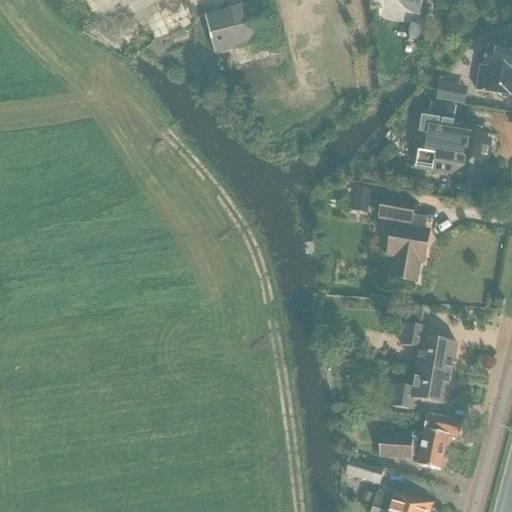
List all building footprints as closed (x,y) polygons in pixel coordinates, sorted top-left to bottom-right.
[(419,17),(421,0),(397,0),(399,4),(402,7),(404,9),(406,12),(409,14),(414,16),(419,17)] [(204,17),(219,72),(280,56),(265,1),(204,17)] [(421,26),(410,24),(407,39),(418,41),(421,26)] [(511,29),(510,40),(505,39),(504,44),(485,40),(476,92),(511,98),(511,29)] [(435,102),(464,107),(467,89),(438,85),(435,102)] [(454,122),(456,108),(431,105),(429,118),(454,122)] [(418,119),(410,167),(454,174),(453,185),(482,190),(483,187),(493,189),(496,164),(487,163),(490,142),(480,141),(482,129),(442,123),(418,119)] [(371,192),(355,189),(351,211),(366,214),(371,192)] [(424,231),(426,219),(414,217),(416,203),(382,197),(377,222),(393,225),(388,257),(395,258),(392,279),(415,283),(419,262),(423,263),(428,232),(424,231)] [(494,307),(503,309),(504,300),(495,298),(494,307)] [(428,326),(430,310),(415,307),(413,324),(428,326)] [(419,350),(416,370),(452,376),(457,345),(425,340),(426,329),(404,325),(401,347),(419,350)] [(447,406),(452,376),(416,370),(412,389),(394,386),(391,408),(413,412),(414,401),(447,406)] [(447,436),(460,439),(464,424),(451,421),(429,417),(427,431),(426,431),(425,436),(413,434),(412,439),(381,438),(380,458),(412,460),(412,457),(419,458),(417,467),(439,472),(447,436)] [(345,476),(379,487),(384,471),(350,460),(345,476)] [(372,509),(380,511),(430,511),(433,505),(394,493),(393,497),(377,493),(372,509)]
